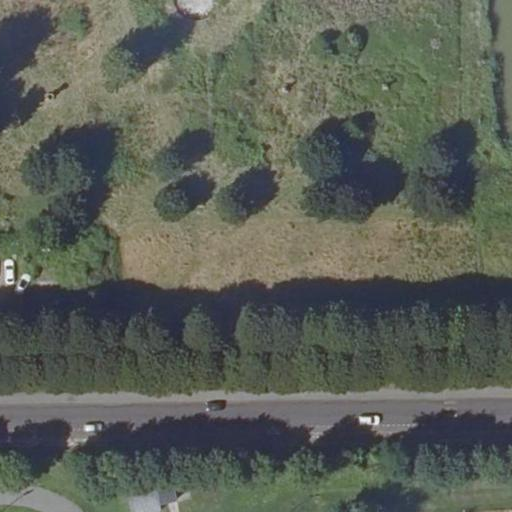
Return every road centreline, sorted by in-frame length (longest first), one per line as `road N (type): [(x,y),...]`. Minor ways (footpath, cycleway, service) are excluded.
road 1 (secondary): [(0,423),(511,414)]
road 2 (track): [(511,169),(352,173),(291,185),(160,262),(125,302),(60,305)]
road 3 (track): [(464,0),(471,169)]
